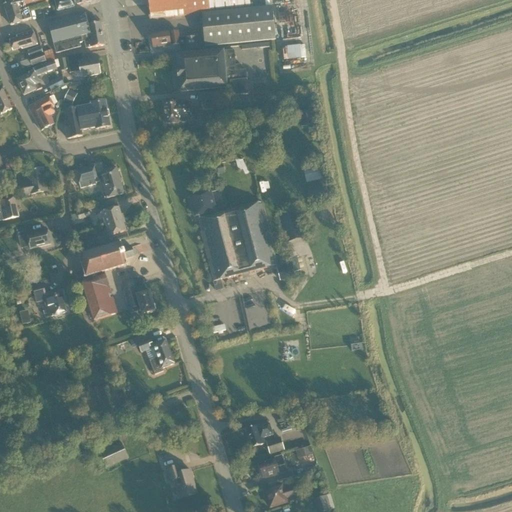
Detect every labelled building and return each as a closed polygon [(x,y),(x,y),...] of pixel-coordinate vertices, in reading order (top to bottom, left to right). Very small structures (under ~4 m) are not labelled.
[(47,0),(6,0),(7,4),(4,5),(11,26),(31,19),(28,7),(48,1),(47,0)] [(74,7),(72,0),(55,0),(58,11),(74,7)] [(251,9),(249,0),(147,0),(149,20),(151,20),(151,19),(202,14),(251,9)] [(272,7),(251,9),(202,14),(205,47),(260,41),(269,41),(275,40),(272,7)] [(88,25),(86,15),(48,24),(53,44),(54,44),(56,54),(81,47),(80,44),(83,43),(83,42),(85,42),(86,49),(92,48),(105,46),(101,23),(88,25)] [(37,45),(33,31),(16,36),(17,38),(10,40),(13,51),(24,47),(24,49),(37,45)] [(179,39),(178,31),(169,33),(169,32),(151,35),(153,48),(163,47),(164,49),(171,47),(171,46),(180,45),(181,51),(197,50),(196,37),(179,39)] [(300,46),(300,45),(287,47),(283,48),(283,49),(284,60),(288,59),(288,60),(299,59),(301,58),(306,57),(305,47),(305,46),(300,46)] [(55,59),(52,50),(44,52),(48,62),(55,59)] [(235,66),(234,51),(207,53),(176,56),(180,92),(227,88),(231,87),(231,96),(248,95),(247,80),(246,70),(240,71),(240,65),(235,66)] [(29,59),(32,67),(47,62),(44,53),(29,59)] [(83,61),(82,54),(67,57),(70,73),(80,72),(82,78),(101,75),(98,59),(83,61)] [(68,70),(66,59),(60,60),(62,71),(68,70)] [(54,61),(45,64),(45,65),(48,72),(48,73),(57,69),(57,68),(54,61)] [(36,90),(37,91),(42,89),(37,76),(48,72),(45,65),(33,69),(34,71),(29,73),(29,75),(17,80),(24,96),(36,90)] [(53,90),(66,84),(62,77),(49,83),(53,90)] [(3,90),(0,91),(0,114),(12,109),(3,90)] [(64,101),(73,105),(78,94),(69,90),(64,101)] [(222,93),(214,93),(215,100),(216,116),(224,115),(222,93)] [(54,107),(49,96),(29,107),(41,131),(54,124),(49,116),(55,113),(52,108),(54,107)] [(177,104),(177,100),(165,101),(166,124),(179,123),(179,122),(188,121),(188,119),(194,118),(194,122),(200,121),(199,110),(189,111),(189,103),(177,104)] [(96,128),(96,130),(110,127),(105,102),(91,104),(92,106),(67,111),(70,128),(66,128),(68,139),(82,136),(81,131),(96,128)] [(97,174),(95,166),(76,172),(81,189),(97,184),(97,183),(100,182),(105,200),(124,194),(117,168),(97,174)] [(48,192),(44,169),(27,172),(29,183),(21,185),(23,196),(31,194),(31,195),(48,192)] [(321,195),(320,188),(308,190),(310,199),(322,197),(321,195)] [(217,214),(211,192),(192,197),(195,206),(192,207),(195,217),(198,216),(202,232),(200,232),(214,282),(278,265),(261,202),(217,214)] [(0,221),(19,218),(15,198),(0,201),(0,221)] [(106,225),(123,219),(119,207),(102,213),(102,214),(96,216),(98,221),(104,219),(106,225)] [(77,214),(79,220),(91,217),(89,210),(77,214)] [(306,238),(300,211),(282,215),(288,242),(306,238)] [(109,237),(126,231),(123,219),(106,225),(107,230),(102,232),(103,237),(109,236),(109,237)] [(32,234),(30,226),(16,229),(18,237),(27,235),(30,250),(51,245),(47,230),(32,234)] [(87,243),(89,250),(100,246),(98,240),(87,243)] [(123,249),(121,243),(79,256),(84,271),(79,273),(80,283),(82,282),(94,321),(118,314),(115,306),(113,298),(110,299),(106,287),(109,286),(105,272),(128,265),(126,259),(134,257),(131,246),(123,249)] [(284,247),(277,249),(281,264),(288,263),(284,247)] [(300,269),(297,259),(297,257),(291,259),(295,273),(301,271),(300,269)] [(7,258),(1,260),(3,268),(9,266),(7,258)] [(292,278),(289,266),(277,269),(281,281),(292,278)] [(137,296),(133,281),(122,284),(130,314),(141,311),(142,315),(155,312),(150,292),(137,296)] [(46,296),(43,285),(33,288),(37,303),(47,301),(48,307),(43,308),(46,318),(51,317),(67,313),(62,292),(46,296)] [(22,311),(24,324),(33,323),(31,310),(22,311)] [(154,348),(158,358),(150,361),(155,375),(164,372),(163,369),(174,364),(166,341),(153,346),(151,339),(138,344),(141,353),(154,348)] [(114,375),(107,356),(100,358),(103,367),(102,367),(106,378),(114,375)] [(106,410),(108,417),(119,413),(115,402),(116,402),(114,395),(115,395),(110,381),(94,387),(103,411),(106,410)] [(246,429),(252,448),(265,444),(263,438),(273,435),(270,424),(258,427),(257,426),(246,429)] [(266,442),(270,455),(285,451),(281,437),(266,442)] [(129,458),(122,443),(100,453),(107,468),(129,458)] [(258,465),(263,479),(280,474),(278,467),(285,465),(282,455),(275,458),(275,460),(258,465)] [(181,473),(179,466),(166,470),(170,482),(175,480),(180,499),(197,494),(191,471),(181,473)] [(282,473),(284,480),(294,477),(292,470),(282,473)] [(283,491),(282,486),(265,491),(270,508),(287,503),(286,498),(295,495),(293,488),(283,491)] [(325,511),(331,510),(327,496),(314,500),(317,511),(325,511)]
